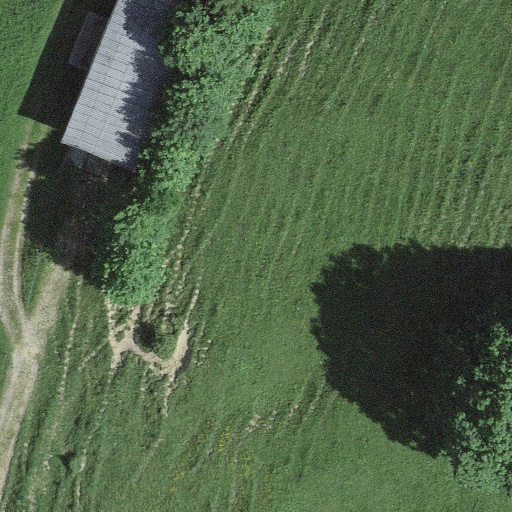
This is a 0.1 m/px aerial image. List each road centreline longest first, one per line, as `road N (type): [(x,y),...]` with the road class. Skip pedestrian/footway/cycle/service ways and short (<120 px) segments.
road 1 (track): [(71,0),(11,163),(5,262),(31,357)]
road 2 (track): [(0,464),(91,176)]
